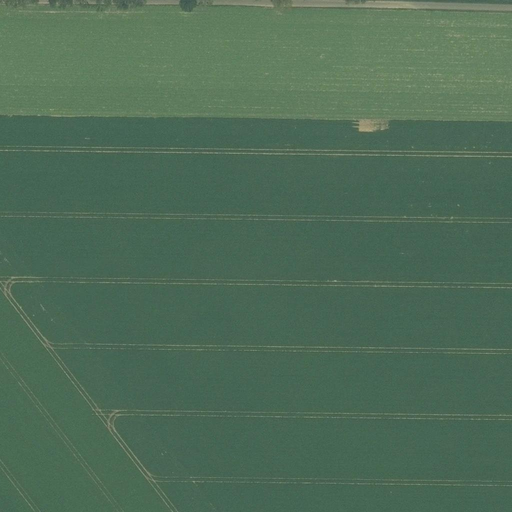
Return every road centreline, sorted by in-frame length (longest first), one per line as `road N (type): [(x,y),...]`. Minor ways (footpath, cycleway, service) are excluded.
road 1 (unclassified): [(17,0),(289,4)]
road 2 (unclassified): [(289,4),(511,8)]
